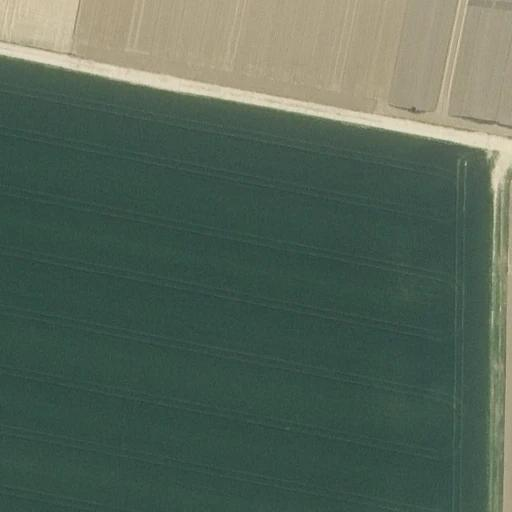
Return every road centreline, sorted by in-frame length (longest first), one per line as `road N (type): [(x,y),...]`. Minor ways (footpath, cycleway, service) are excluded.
road 1 (track): [(0,48),(511,147)]
road 2 (track): [(487,511),(494,144)]
